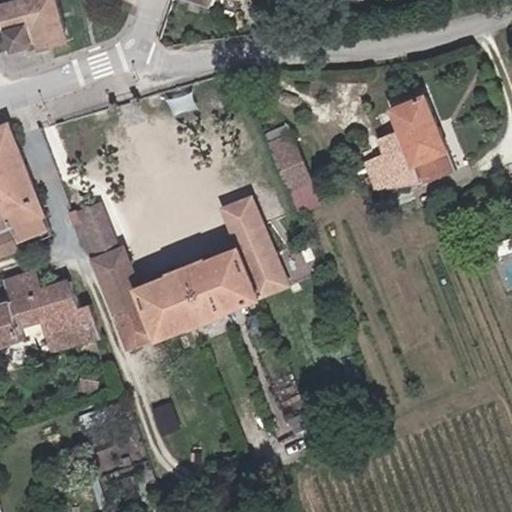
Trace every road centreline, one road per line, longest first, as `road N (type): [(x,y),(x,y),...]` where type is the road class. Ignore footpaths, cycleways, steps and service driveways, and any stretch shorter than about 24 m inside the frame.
road 1 (residential): [(130,47),(148,58),(410,37),(511,12)]
road 2 (residential): [(0,99),(130,47)]
